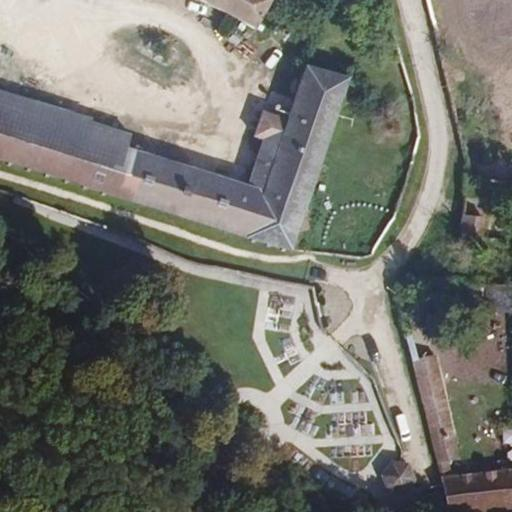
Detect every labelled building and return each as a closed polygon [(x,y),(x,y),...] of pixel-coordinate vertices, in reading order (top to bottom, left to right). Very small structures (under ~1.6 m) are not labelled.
[(170,0),(247,40),(268,7),(253,0),(170,0)] [(0,159),(177,216),(287,246),(368,82),(317,67),(299,102),(289,121),(264,109),(253,128),(261,135),(232,187),(115,152),(115,141),(80,130),(80,127),(0,100),(0,159)] [(287,79),(285,85),(289,89),(296,88),(299,82),(296,76),(287,79)] [(481,175),(471,173),(469,194),(481,195),(481,175)] [(469,208),(467,229),(496,231),(503,232),(504,211),(469,208)] [(448,279),(435,279),(435,288),(448,288),(448,279)] [(499,279),(467,279),(467,292),(498,293),(499,279)] [(428,355),(412,357),(423,418),(439,415),(428,355)] [(439,415),(423,418),(431,462),(447,459),(439,415)] [(511,473),(434,478),(437,498),(439,511),(483,511),(511,509),(511,473)] [(405,508),(412,495),(403,483),(390,486),(386,500),(394,510),(405,508)]
